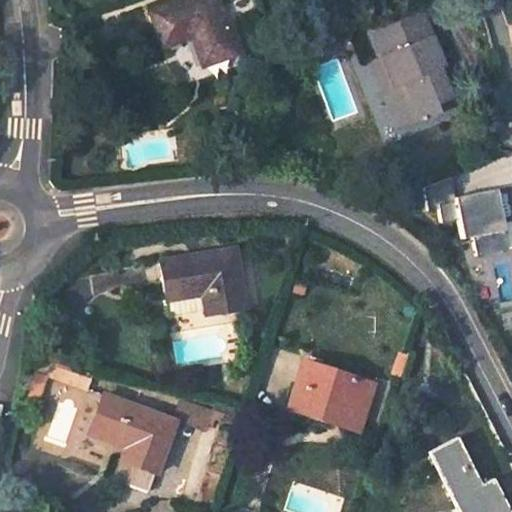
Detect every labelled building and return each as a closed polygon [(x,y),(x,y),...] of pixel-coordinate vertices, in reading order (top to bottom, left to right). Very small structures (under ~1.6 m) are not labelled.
[(197,39),(206,67),(236,57),(216,0),(176,0),(147,10),(161,51),(197,39)] [(310,13),(317,36),(351,27),(344,3),(310,13)] [(383,88),(397,129),(436,115),(433,107),(448,102),(436,69),(441,68),(420,13),(372,30),(391,85),(383,88)] [(454,198),(448,178),(421,189),(426,210),(436,207),(440,224),(457,220),(460,239),(471,237),(475,256),(507,249),(496,189),(454,198)] [(157,264),(164,301),(165,301),(200,295),(203,310),(204,316),(242,309),(233,251),(157,264)] [(203,310),(200,295),(165,301),(167,316),(203,310)] [(289,404),(357,426),(371,381),(304,359),(289,404)] [(86,388),(91,373),(56,365),(48,374),(86,388)] [(115,458),(108,479),(147,493),(155,473),(173,422),(102,396),(88,436),(124,448),(120,460),(115,458)] [(179,397),(173,421),(205,433),(214,411),(179,397)] [(425,450),(456,511),(506,511),(490,478),(477,484),(454,436),(425,450)]
